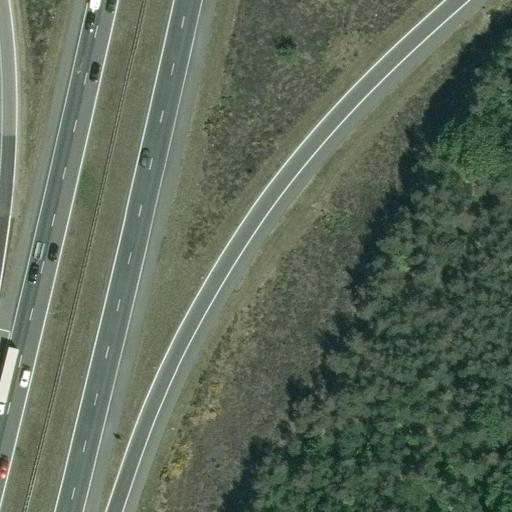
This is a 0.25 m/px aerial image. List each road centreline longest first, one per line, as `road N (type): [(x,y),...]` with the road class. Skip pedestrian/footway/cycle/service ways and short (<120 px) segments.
road 1 (motorway): [(118,511),(156,403),(257,223),(320,140),(467,0)]
road 2 (motorway): [(67,511),(187,0)]
road 3 (motorway): [(101,0),(0,439)]
road 4 (motorway): [(0,30),(0,207)]
